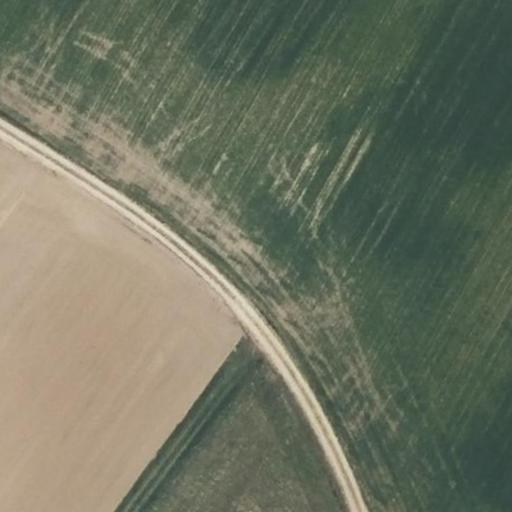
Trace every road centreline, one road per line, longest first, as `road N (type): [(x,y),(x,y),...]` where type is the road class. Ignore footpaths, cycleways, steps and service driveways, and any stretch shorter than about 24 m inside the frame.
road 1 (track): [(0,135),(135,216),(254,331),(309,403),(364,511)]
road 2 (track): [(125,511),(254,331)]
